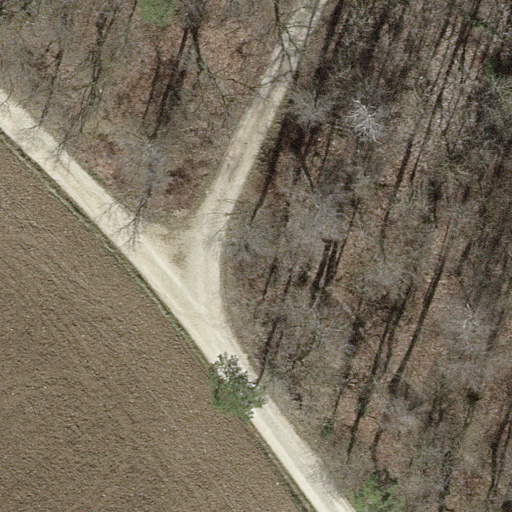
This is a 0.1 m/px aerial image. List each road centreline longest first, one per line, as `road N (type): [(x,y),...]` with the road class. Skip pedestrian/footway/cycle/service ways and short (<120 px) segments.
road 1 (track): [(353,511),(202,300),(0,103)]
road 2 (track): [(322,0),(202,300)]
